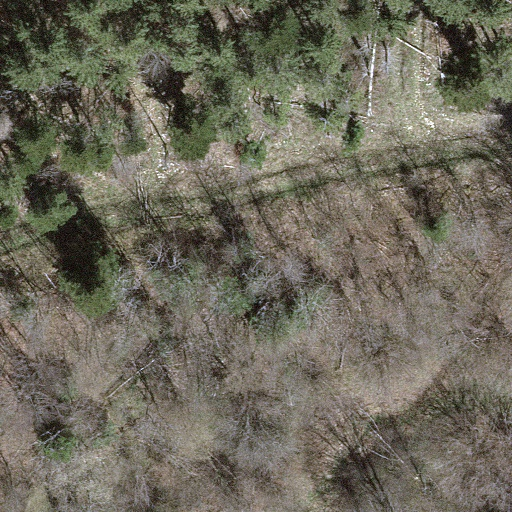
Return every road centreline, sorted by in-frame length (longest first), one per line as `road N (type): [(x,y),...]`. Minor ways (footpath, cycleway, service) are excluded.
road 1 (track): [(0,246),(286,176),(511,143)]
road 2 (track): [(511,398),(409,416),(319,493),(277,511)]
